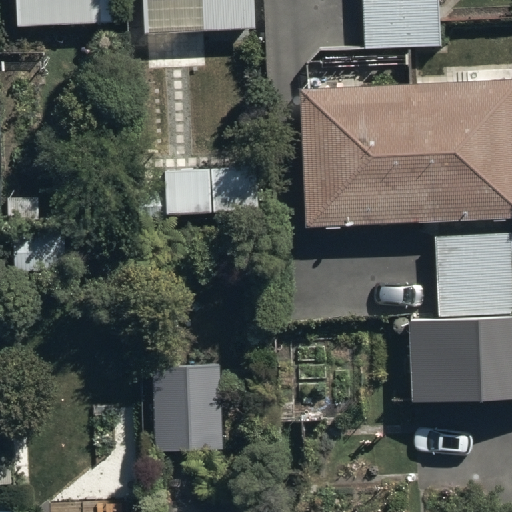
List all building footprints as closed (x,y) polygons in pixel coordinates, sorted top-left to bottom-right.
[(13,0),(13,18),(90,18),(89,0),(13,0)] [(143,0),(144,29),(167,29),(167,25),(253,23),(252,0),(143,0)] [(439,0),(363,0),(364,45),(440,44),(439,0)] [(511,77),(303,81),(305,216),(438,214),(440,294),(506,293),(505,213),(511,212),(511,77)] [(253,168),(164,169),(164,211),(254,210),(253,168)] [(511,315),(411,320),(414,400),(511,395),(511,315)] [(222,450),(222,364),(156,364),(156,449),(222,450)] [(144,409),(96,410),(98,494),(145,493),(144,409)]
